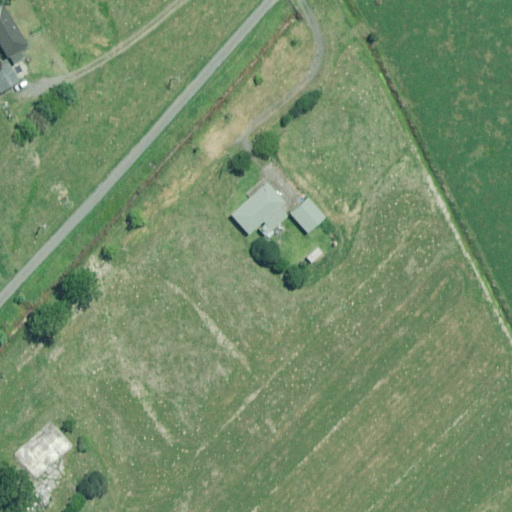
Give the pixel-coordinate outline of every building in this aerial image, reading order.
[(13,75),(24,68),(20,61),(23,60),(18,52),(26,47),(0,3),(0,47),(5,55),(0,58),(0,92),(17,81),(13,75)] [(284,201),(268,182),(230,215),(247,234),(256,227),(264,236),(286,217),(277,207),(284,201)] [(324,217),(307,199),(290,214),(307,233),(324,217)] [(305,257),(311,264),(323,254),(316,247),(305,257)] [(33,435),(13,453),(20,461),(13,467),(38,495),(54,480),(47,472),(76,446),(56,425),(38,441),(33,435)]
